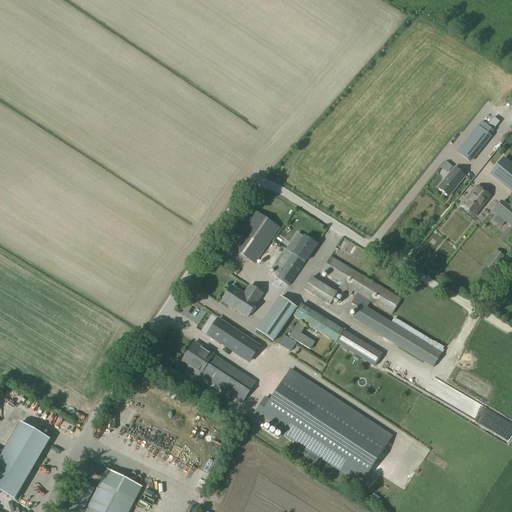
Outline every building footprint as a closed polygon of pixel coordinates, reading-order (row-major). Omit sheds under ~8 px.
[(477,127),(455,154),(468,164),(489,137),(477,127)] [(511,167),(502,160),(490,175),(511,193),(511,167)] [(447,173),(452,167),(446,163),(442,168),(447,173)] [(454,168),(438,189),(449,198),(465,178),(454,168)] [(477,187),(461,208),(474,218),(490,197),(477,187)] [(511,210),(502,203),(493,214),(511,228),(511,210)] [(255,212),(230,247),(256,265),(280,229),(255,212)] [(285,250),(271,270),(279,275),(276,279),(288,288),(317,246),(305,237),(293,255),(285,250)] [(496,252),(483,268),(491,275),(505,259),(496,252)] [(331,257),(321,273),(340,285),(338,287),(344,291),(343,293),(350,297),(353,293),(356,295),(351,304),(359,309),(352,319),(433,368),(445,349),(434,342),(434,343),(394,318),(391,324),(366,309),(370,303),(392,316),(402,300),(331,257)] [(232,275),(242,274),(242,266),(232,266),(232,275)] [(312,278),(304,292),(330,307),(338,294),(312,278)] [(232,287),(220,306),(230,312),(232,309),(248,319),(262,296),(249,288),(244,296),(232,287)] [(257,340),(266,347),(292,312),(275,300),(250,333),(258,339),(257,340)] [(384,356),(302,305),(295,318),(376,368),(384,356)] [(254,344),(221,322),(212,337),(245,358),(254,344)] [(298,323),(289,337),(311,351),(316,343),(302,335),(306,328),(298,323)] [(295,343),(291,340),(285,349),(290,352),(295,343)] [(194,344),(181,364),(198,375),(211,355),(194,344)] [(242,405),(257,383),(211,354),(211,355),(198,375),(197,376),(242,405)] [(364,482),(392,438),(291,372),(271,403),(266,400),(255,417),(260,420),(361,486),(364,482)] [(21,420),(0,456),(0,492),(15,501),(52,438),(21,420)] [(511,425),(510,424),(503,436),(511,441),(511,440),(511,425)] [(131,439),(127,450),(140,454),(143,443),(131,439)] [(321,461),(301,448),(299,452),(319,465),(321,461)] [(109,467),(86,511),(130,511),(144,486),(109,467)] [(73,511),(84,485),(77,482),(66,508),(73,511)]
